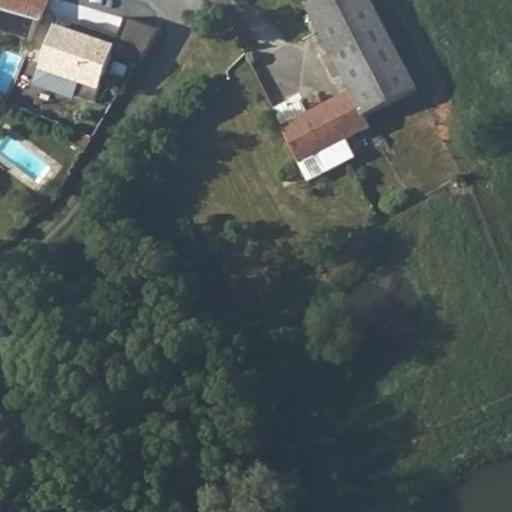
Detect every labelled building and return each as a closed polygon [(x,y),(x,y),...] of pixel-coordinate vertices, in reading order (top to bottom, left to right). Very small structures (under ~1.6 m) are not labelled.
[(42,21),(50,0),(6,0),(2,8),(42,21)] [(371,0),(321,0),(309,6),(352,91),(365,116),(413,89),(371,0)] [(42,21),(2,8),(0,7),(0,28),(34,40),(42,21)] [(112,48),(55,33),(44,75),(100,90),(112,48)] [(352,91),(295,123),(308,160),(371,128),(365,116),(352,91)] [(286,124),(310,113),(303,99),(280,110),(286,124)] [(302,164),(308,160),(295,123),(284,128),(302,164)] [(75,145),(88,152),(96,139),(79,132),(75,145)]
